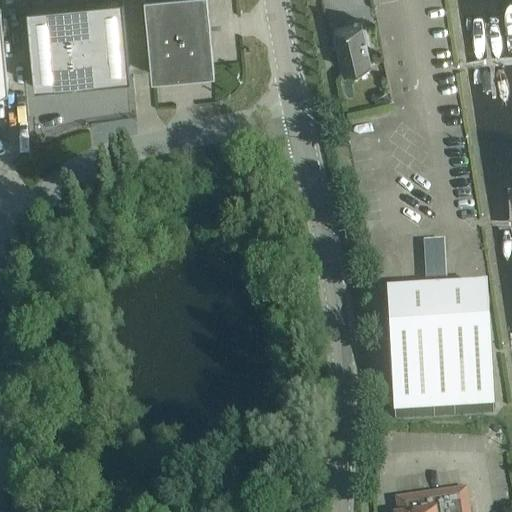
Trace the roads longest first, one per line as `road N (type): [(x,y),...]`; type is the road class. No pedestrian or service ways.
road 1 (unclassified): [(339,511),(349,392),(342,292),(299,113)]
road 2 (unclassified): [(0,240),(82,167),(123,150),(299,113)]
